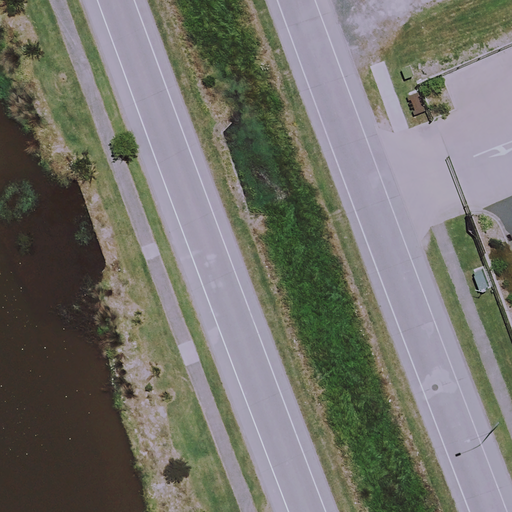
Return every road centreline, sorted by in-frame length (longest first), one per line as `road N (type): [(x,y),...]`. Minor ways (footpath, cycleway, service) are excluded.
road 1 (tertiary): [(298,0),(492,511)]
road 2 (tertiary): [(306,511),(115,0)]
